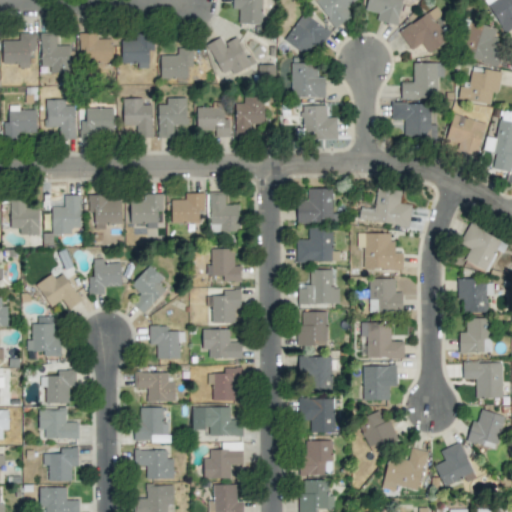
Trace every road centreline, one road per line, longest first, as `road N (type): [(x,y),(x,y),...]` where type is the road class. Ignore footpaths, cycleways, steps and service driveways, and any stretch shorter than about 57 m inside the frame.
road 1 (residential): [(0,166),(407,163),(461,178),(511,212)]
road 2 (residential): [(271,162),(274,511)]
road 3 (residential): [(461,178),(433,270),(435,407)]
road 4 (residential): [(0,3),(192,0)]
road 5 (residential): [(109,339),(110,511)]
